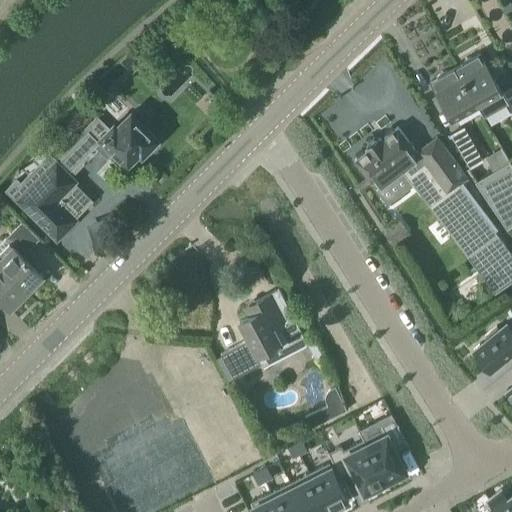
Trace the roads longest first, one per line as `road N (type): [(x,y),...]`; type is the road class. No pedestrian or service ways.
road 1 (residential): [(256,132),(283,156),(478,463)]
road 2 (secondary): [(256,132),(114,262),(0,384)]
road 3 (secondary): [(398,0),(256,132)]
